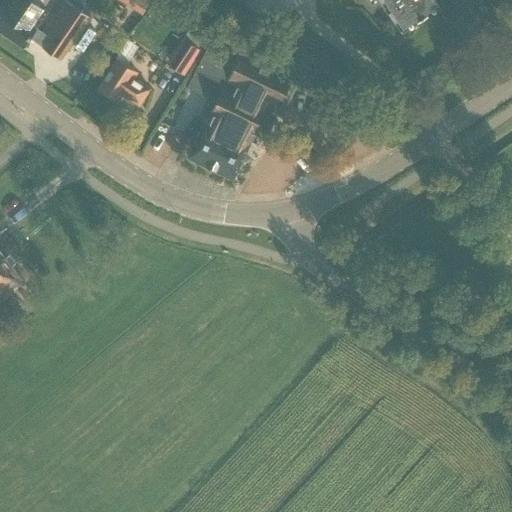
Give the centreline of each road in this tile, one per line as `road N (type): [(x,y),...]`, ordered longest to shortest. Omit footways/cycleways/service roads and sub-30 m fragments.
road 1 (tertiary): [(296,210),(251,216),(183,205),(0,80)]
road 2 (unclassified): [(511,387),(330,277),(310,258),(296,210)]
road 3 (tertiary): [(296,210),(355,186),(511,85)]
